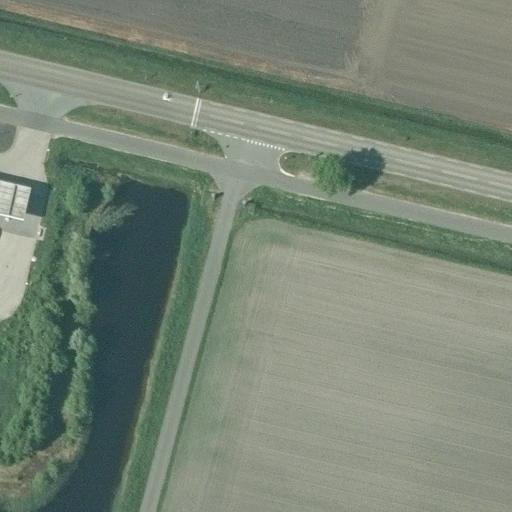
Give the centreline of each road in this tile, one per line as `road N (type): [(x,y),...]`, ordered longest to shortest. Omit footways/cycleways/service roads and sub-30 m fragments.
road 1 (unclassified): [(511,237),(236,171)]
road 2 (secondary): [(511,188),(247,125)]
road 3 (secondary): [(247,125),(0,66)]
